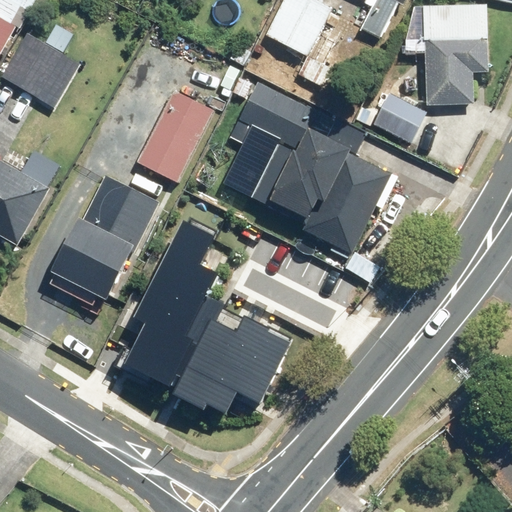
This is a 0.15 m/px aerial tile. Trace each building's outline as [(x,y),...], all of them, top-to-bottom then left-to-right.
[(307,0),(284,0),(265,38),(306,59),(331,12),(307,0)] [(386,0),(402,8),(406,0),(386,0)] [(423,10),(427,108),(474,106),(473,76),(488,75),(485,8),(423,10)] [(0,56),(14,31),(0,23),(0,56)] [(29,35),(2,82),(54,112),(82,65),(29,35)] [(261,85),(239,123),(295,155),(317,116),(261,85)] [(135,164),(176,185),(214,112),(173,91),(135,164)] [(367,124),(410,146),(426,115),(383,93),(367,124)] [(283,152),(254,204),(350,257),(393,180),(310,133),(296,159),(283,152)] [(227,171),(206,160),(191,189),(212,200),(227,171)] [(0,163),(0,240),(17,251),(51,193),(0,163)] [(55,280),(107,306),(158,206),(106,179),(55,280)] [(158,320),(137,362),(181,384),(178,390),(211,406),(214,400),(235,410),(243,393),(266,404),(300,337),(248,311),(240,326),(221,317),(228,303),(213,295),(225,271),(208,262),(221,236),(188,220),(142,312),(158,320)]
